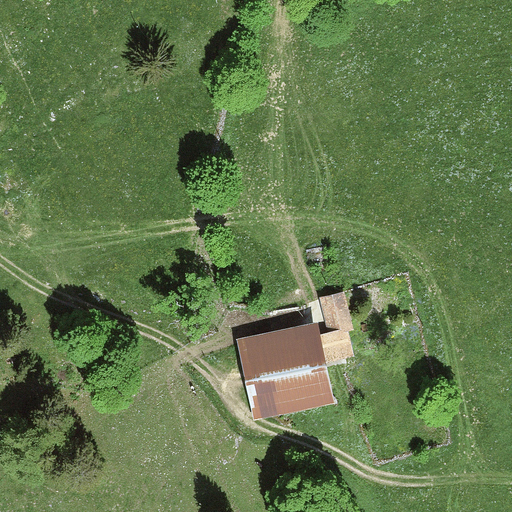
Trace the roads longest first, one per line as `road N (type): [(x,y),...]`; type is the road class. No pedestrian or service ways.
road 1 (track): [(0,261),(45,291),(165,343),(200,366),(253,424),(370,477),(511,480)]
road 2 (track): [(0,240),(131,233),(272,210),(281,0)]
road 3 (track): [(0,14),(66,154),(131,233)]
